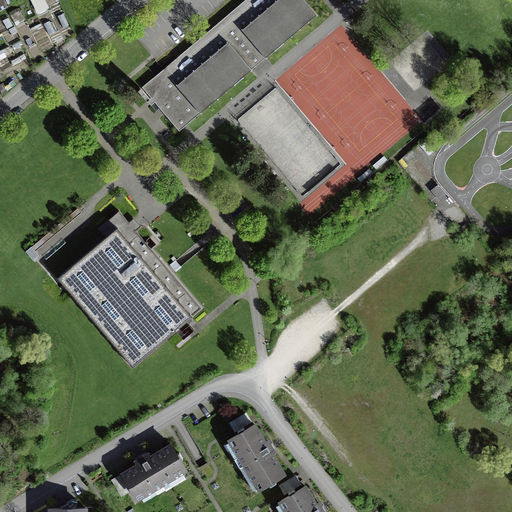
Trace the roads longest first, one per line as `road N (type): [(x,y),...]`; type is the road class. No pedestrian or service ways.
road 1 (residential): [(5,511),(230,381),(254,388),(353,511)]
road 2 (residential): [(0,113),(135,0)]
